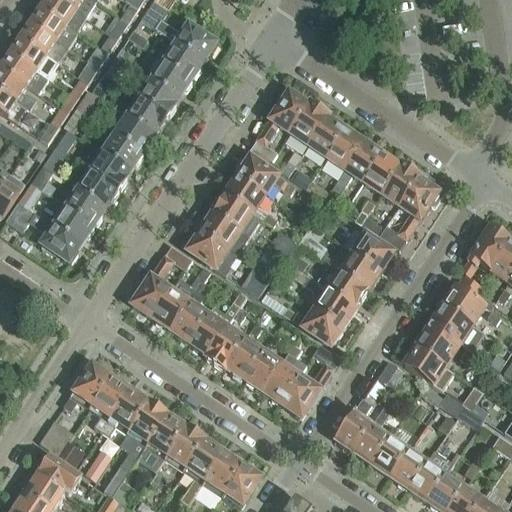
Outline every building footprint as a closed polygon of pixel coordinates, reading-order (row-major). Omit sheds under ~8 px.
[(86,21),(55,0),(48,0),(41,12),(76,35),(86,21)] [(95,7),(85,0),(55,0),(86,21),(95,7)] [(119,0),(118,0),(85,0),(95,7),(99,0),(103,0),(125,14),(119,23),(127,28),(137,12),(125,4),(125,5),(119,1),(119,0)] [(137,12),(145,0),(128,0),(125,4),(137,12)] [(155,34),(169,15),(154,5),(141,24),(155,34)] [(76,35),(41,12),(31,27),(68,52),(77,38),(75,37),(76,35)] [(118,42),(127,28),(119,23),(115,20),(105,36),(109,38),(110,37),(118,42)] [(162,25),(156,33),(177,47),(204,65),(208,60),(210,62),(219,48),(202,37),(202,34),(193,28),(190,30),(189,29),(183,39),(162,25)] [(68,52),(31,27),(21,42),(58,67),(68,52)] [(142,52),(148,44),(133,35),(128,42),(142,52)] [(108,57),(118,42),(110,37),(109,38),(100,51),(108,57)] [(58,67),(21,42),(11,57),(49,82),(48,84),(51,86),(56,78),(52,75),(58,67)] [(204,65),(177,47),(165,66),(192,84),(194,85),(200,77),(198,74),(204,65)] [(98,72),(108,57),(100,51),(99,53),(96,51),(86,66),(89,68),(90,67),(98,72)] [(49,82),(11,57),(1,71),(39,96),(48,84),(49,82)] [(192,84),(165,66),(153,84),(180,102),(183,96),(187,96),(192,88),(191,86),(191,84),(192,84)] [(88,87),(98,72),(90,67),(89,68),(80,82),(88,87)] [(112,83),(118,74),(111,69),(104,78),(112,83)] [(20,95),(24,89),(38,98),(39,96),(1,71),(0,73),(0,92),(27,111),(26,112),(29,114),(36,105),(20,95)] [(78,102),(84,93),(88,87),(80,82),(70,96),(78,102)] [(180,102),(153,84),(141,101),(170,121),(177,110),(175,109),(180,102)] [(96,90),(92,96),(98,100),(97,102),(105,107),(111,100),(96,90)] [(27,111),(0,92),(0,117),(16,128),(26,112),(27,111)] [(86,119),(97,102),(98,100),(92,96),(91,97),(87,95),(76,112),(86,119)] [(68,116),(78,102),(70,96),(61,111),(68,116)] [(289,137),(310,106),(301,101),(299,104),(289,97),(250,155),(270,168),(277,158),(266,150),(279,131),(289,137)] [(170,121),(141,101),(133,114),(119,105),(114,111),(155,139),(158,134),(160,135),(170,121)] [(309,151),(327,123),(330,120),(310,106),(289,137),(309,151)] [(58,131),(68,116),(61,111),(50,126),(58,131)] [(114,111),(114,113),(109,120),(121,128),(115,138),(143,157),(146,157),(151,150),(150,146),(155,139),(114,111)] [(73,137),(86,119),(76,112),(63,131),(67,134),(67,133),(73,137)] [(326,162),(345,134),(327,123),(309,151),(326,162)] [(16,137),(1,126),(0,127),(0,136),(11,144),(16,137)] [(47,148),(58,131),(50,126),(39,143),(47,148)] [(65,157),(76,140),(73,137),(67,133),(67,134),(55,151),(65,157)] [(344,174),(363,147),(355,142),(355,139),(351,136),(348,136),(345,134),(326,162),(344,174)] [(31,146),(16,137),(11,144),(26,153),(31,146)] [(143,157),(115,138),(103,156),(131,175),(135,169),(137,169),(143,161),(142,158),(143,157)] [(363,187),(382,160),(380,158),(380,155),(375,152),(372,153),(363,147),(344,174),(329,198),(324,205),(332,210),(339,200),(338,199),(352,179),(363,187)] [(52,177),(65,157),(55,151),(42,171),(52,177)] [(39,152),(34,160),(40,165),(46,157),(39,152)] [(131,175),(103,156),(90,175),(121,195),(128,184),(126,182),(131,175)] [(288,165),(295,170),(302,161),(294,156),(288,165)] [(382,199),(400,172),(382,160),(363,187),(382,199)] [(294,191),(250,162),(244,171),(241,171),(238,176),(238,179),(237,181),(264,199),(272,188),(289,198),(294,191)] [(399,211),(420,180),(402,168),(400,172),(382,199),(399,211)] [(40,195),(52,177),(42,171),(30,189),(40,195)] [(0,192),(9,178),(2,173),(0,176),(0,192)] [(306,193),(311,185),(312,183),(299,174),(292,184),(306,193)] [(121,195),(90,175),(78,193),(106,212),(109,207),(112,208),(121,195)] [(9,178),(0,192),(0,222),(2,222),(3,223),(19,198),(25,188),(16,183),(9,178)] [(445,197),(431,188),(420,180),(399,211),(411,219),(396,240),(385,233),(379,242),(399,256),(430,208),(435,211),(445,197)] [(257,211),(264,199),(237,181),(225,199),(262,224),(272,231),(277,224),(257,211)] [(325,195),(311,185),(306,193),(324,205),(329,198),(325,195)] [(29,213),(40,195),(30,189),(19,206),(29,213)] [(106,212),(78,193),(66,211),(94,230),(97,229),(101,222),(100,220),(106,212)] [(225,199),(212,218),(249,242),(262,224),(225,199)] [(368,219),(374,209),(367,204),(361,214),(368,219)] [(35,217),(29,213),(19,206),(6,226),(22,237),(35,217)] [(94,230),(66,211),(53,230),(81,248),(85,242),(88,242),(94,234),(93,231),(94,230)] [(334,218),(323,212),(318,221),(322,224),(326,218),(332,221),(334,218)] [(236,261),(249,242),(212,218),(200,237),(236,261)] [(379,242),(385,233),(367,222),(361,231),(379,242)] [(392,258),(345,226),(340,233),(360,246),(352,258),(379,276),(381,274),(383,274),(386,269),(386,267),(392,258)] [(81,248),(53,230),(40,249),(43,251),(42,253),(51,258),(54,258),(71,269),(79,256),(77,255),(81,248)] [(492,274),(509,247),(511,246),(491,232),(461,276),(470,282),(480,266),(492,274)] [(193,246),(187,255),(246,294),(251,287),(229,272),(236,261),(200,237),(199,238),(195,239),(193,243),(193,246)] [(509,286),(511,282),(511,248),(511,249),(509,247),(492,274),(509,286)] [(276,249),(271,256),(273,258),(282,264),(286,267),(289,260),(290,258),(276,249)] [(136,304),(132,309),(134,310),(153,323),(171,296),(160,288),(173,268),(184,275),(192,264),(172,250),(136,304)] [(325,255),(320,263),(328,269),(367,295),(379,276),(352,258),(342,251),(334,262),(325,255)] [(292,257),(289,260),(286,267),(292,271),(301,277),(308,268),(292,257)] [(273,258),(264,271),(273,278),(282,264),(273,258)] [(367,295),(328,269),(316,287),(354,313),(367,295)] [(354,313),(316,287),(301,277),(292,271),(288,278),(323,301),(315,313),(342,331),(354,313)] [(195,297),(202,287),(195,282),(188,293),(195,297)] [(483,296),(462,282),(456,291),(477,305),(481,299),(483,296)] [(189,347),(207,320),(196,313),(209,292),(202,287),(195,297),(189,307),(171,334),(180,341),(180,343),(185,346),(188,346),(189,347)] [(472,330),(484,312),(484,311),(477,305),(456,291),(449,301),(446,302),(443,306),(444,309),(443,311),(472,330)] [(504,307),(510,298),(503,294),(497,303),(504,307)] [(171,334),(189,307),(171,296),(153,323),(155,324),(156,327),(160,330),(163,329),(171,334)] [(208,359),(226,332),(232,322),(233,322),(239,312),(247,301),(239,296),(224,319),(213,313),(208,320),(207,320),(189,347),(208,359)] [(494,308),(481,299),(477,305),(484,311),(484,312),(490,315),(494,308)] [(436,321),(430,330),(459,350),(459,349),(466,353),(471,356),(484,338),(472,330),(443,311),(442,313),(439,313),(436,318),(436,321)] [(240,326),(246,316),(239,312),(233,322),(240,326)] [(342,331),(315,313),(307,325),(287,312),(282,320),(329,351),(336,341),(338,340),(342,335),(341,333),(342,331)] [(496,328),(500,321),(490,315),(486,322),(496,328)] [(256,340),(262,332),(255,327),(249,336),(256,340)] [(459,350),(430,330),(423,342),(419,343),(416,347),(417,350),(416,352),(445,370),(459,350)] [(224,375),(227,372),(245,345),(226,332),(208,359),(205,363),(224,375)] [(287,358),(294,348),(287,344),(280,354),(287,358)] [(244,383),(262,356),(245,345),(227,372),(244,383)] [(295,363),(301,353),(294,348),(287,358),(295,363)] [(302,422),(341,363),(320,349),(312,361),(324,369),(311,389),(299,381),(281,408),(302,422)] [(445,370),(416,352),(414,354),(411,355),(408,359),(409,362),(403,371),(432,390),(442,397),(455,377),(445,370)] [(262,396),(280,369),(262,356),(244,383),(246,385),(247,387),(252,391),(255,391),(262,396)] [(468,369),(473,363),(463,357),(459,363),(468,369)] [(505,364),(496,358),(489,368),(498,374),(505,364)] [(511,383),(511,381),(511,364),(503,377),(511,383)] [(385,394),(398,373),(388,367),(367,398),(373,402),(380,392),(385,394)] [(90,413),(111,381),(107,379),(107,376),(103,374),(100,374),(92,368),(63,411),(70,416),(78,406),(90,413)] [(281,408),(299,381),(280,369),(262,396),(273,403),(273,405),(277,408),(279,407),(281,408)] [(101,437),(130,394),(111,381),(90,413),(101,421),(94,432),(101,437)] [(444,403),(430,393),(425,390),(419,399),(437,412),(444,403)] [(470,415),(482,397),(474,392),(461,409),(465,411),(470,415)] [(127,437),(150,404),(139,397),(138,399),(130,394),(101,437),(108,442),(116,430),(127,437)] [(131,472),(167,419),(168,417),(159,411),(158,408),(156,406),(153,406),(150,404),(127,437),(128,438),(120,451),(129,457),(120,471),(128,477),(131,472)] [(344,431),(335,445),(353,457),(372,428),(363,422),(371,410),(362,404),(355,415),(354,415),(343,431),(344,431)] [(372,428),(353,457),(360,462),(361,465),(366,469),(370,468),(372,470),(391,441),(379,433),(391,414),(385,409),(372,428)] [(483,424),(470,415),(465,411),(457,422),(476,434),(483,424)] [(164,463),(185,431),(167,419),(131,472),(139,477),(154,456),(164,463)] [(421,434),(413,445),(415,446),(421,450),(437,425),(431,422),(430,421),(421,434)] [(65,449),(73,439),(53,425),(38,447),(58,461),(65,449)] [(505,438),(510,432),(500,426),(496,432),(505,438)] [(184,475),(206,442),(203,440),(202,438),(199,435),(196,436),(186,429),(185,431),(164,463),(184,475)] [(391,441),(372,470),(373,470),(373,473),(378,477),(382,476),(390,482),(409,454),(391,441)] [(492,453),(511,465),(511,463),(511,448),(500,441),(492,453)] [(202,488),(223,457),(215,451),(216,449),(206,442),(184,475),(195,483),(180,506),(188,511),(203,488),(202,488)] [(70,470),(78,458),(65,449),(58,461),(70,470)] [(409,454),(390,482),(398,487),(399,490),(404,494),(407,494),(408,494),(427,466),(409,454)] [(427,466),(408,494),(428,507),(447,479),(446,479),(453,468),(434,456),(427,466)] [(221,500),(242,469),(223,457),(202,488),(203,488),(221,500)] [(81,480),(50,460),(48,463),(44,463),(41,469),(41,472),(37,478),(64,497),(67,500),(81,480)] [(95,486),(103,475),(91,467),(84,478),(95,486)] [(470,483),(478,471),(471,467),(464,478),(470,483)] [(239,511),(241,511),(261,482),(252,476),(251,473),(248,470),(245,471),(242,469),(221,500),(239,511)] [(64,497),(37,478),(34,483),(31,480),(21,494),(48,511),(53,511),(64,497)] [(447,479),(428,507),(429,508),(429,511),(430,511),(451,511),(466,492),(447,479)] [(118,491),(121,487),(113,481),(103,496),(104,497),(108,500),(109,499),(112,501),(118,491)] [(127,497),(118,491),(112,501),(120,506),(119,508),(120,509),(123,511),(131,500),(127,497)] [(466,492),(451,511),(479,511),(485,504),(483,503),(466,492)] [(48,511),(21,494),(12,508),(15,510),(13,511),(48,511)] [(485,504),(479,511),(504,511),(508,507),(491,495),(489,495),(483,503),(485,504)] [(118,511),(120,509),(119,508),(120,506),(112,501),(109,499),(108,500),(100,511),(118,511)]
